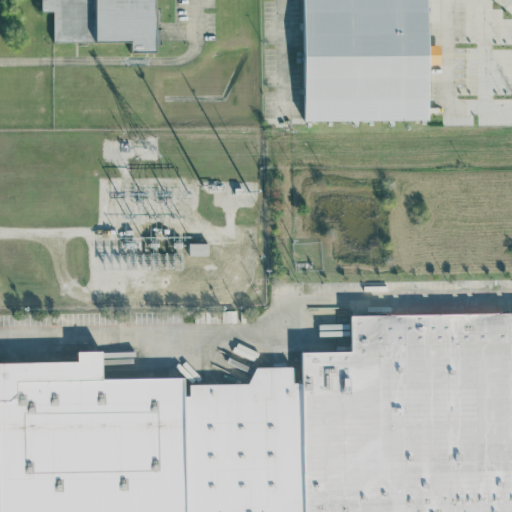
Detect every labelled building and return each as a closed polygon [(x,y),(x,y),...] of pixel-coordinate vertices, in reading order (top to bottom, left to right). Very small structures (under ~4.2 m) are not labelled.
[(54,41),(54,11),(41,11),(41,0),(153,0),(153,52),(130,52),(130,40),(54,41)] [(304,120),(301,0),(423,0),(426,117),(304,120)] [(189,255),(207,255),(208,243),(189,242),(189,255)] [(300,350),(351,349),(350,313),(511,310),(511,511),(302,511),(302,379),(300,350)] [(0,511),(0,364),(75,364),(75,346),(95,346),(96,377),(178,376),(178,391),(179,511),(0,511)] [(302,511),(302,379),(293,379),(292,364),(254,365),(247,380),(186,381),(186,391),(178,391),(179,511),(302,511)]
